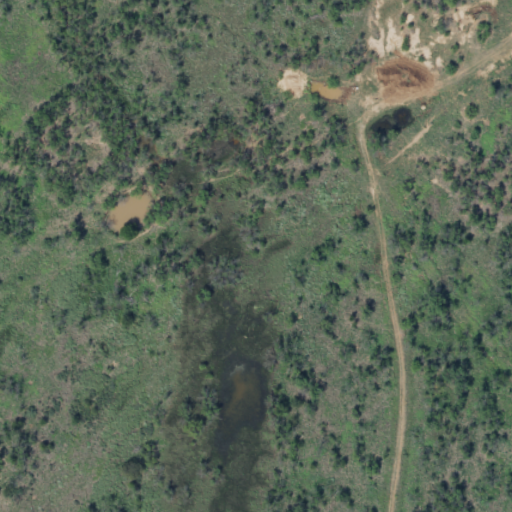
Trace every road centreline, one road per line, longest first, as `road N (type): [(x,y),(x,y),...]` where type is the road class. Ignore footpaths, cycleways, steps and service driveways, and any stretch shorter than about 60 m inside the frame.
road 1 (residential): [(391,0),(364,103),(371,169),(421,297),(449,302),(511,363)]
road 2 (residential): [(395,511),(402,360),(371,169)]
